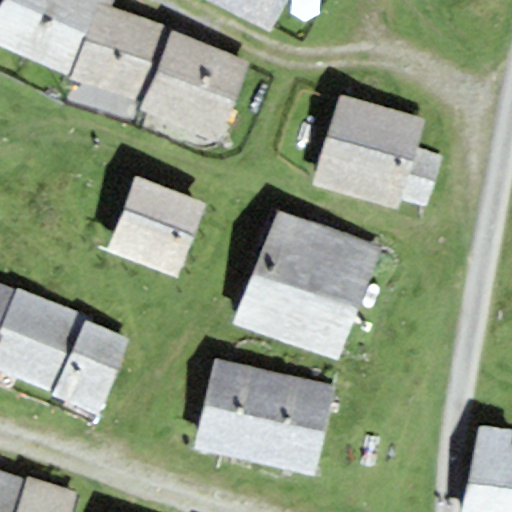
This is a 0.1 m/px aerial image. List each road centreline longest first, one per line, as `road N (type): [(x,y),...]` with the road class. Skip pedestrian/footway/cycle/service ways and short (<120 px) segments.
road 1 (unclassified): [(511,100),(459,385),(448,511)]
road 2 (track): [(179,0),(264,48),(408,60),(510,107)]
road 3 (track): [(0,430),(243,511)]
